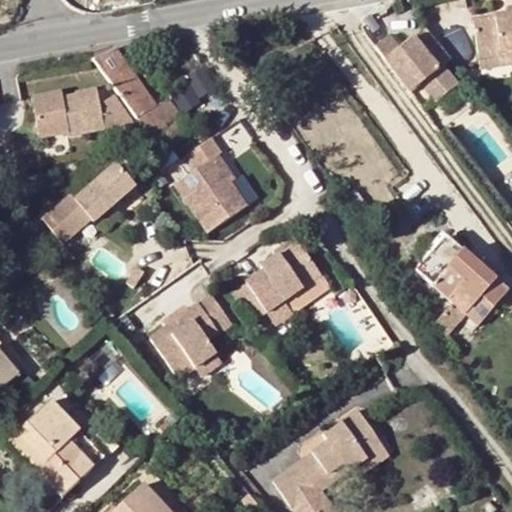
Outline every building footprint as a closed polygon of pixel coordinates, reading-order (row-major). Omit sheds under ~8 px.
[(510,18),(474,24),(478,53),(500,49),(501,58),(502,67),(511,65),(511,12),(509,13),(510,18)] [(390,38),(375,48),(410,95),(415,91),(420,87),(442,69),(443,70),(452,63),(426,33),(413,43),(417,49),(404,58),(401,52),(390,38)] [(413,43),(401,52),(404,58),(417,49),(413,43)] [(500,49),(478,53),(479,62),(501,58),(500,49)] [(166,101),(156,107),(115,50),(99,63),(169,162),(183,153),(175,141),(188,131),(166,101)] [(180,83),(191,102),(218,88),(207,68),(180,83)] [(442,69),(420,87),(435,106),(437,105),(457,88),(443,70),(442,69)] [(72,139),(108,135),(108,127),(106,112),(105,106),(103,93),(81,95),(81,98),(67,100),(67,94),(37,98),(42,138),(73,136),(72,139)] [(122,104),(105,106),(106,112),(123,110),(122,104)] [(135,124),(108,127),(108,135),(135,132),(135,124)] [(172,183),(190,172),(181,159),(164,169),(172,183)] [(213,163),(175,186),(205,233),(244,209),(213,163)] [(120,173),(77,211),(95,231),(137,195),(120,173)] [(495,303),(504,292),(446,239),(414,273),(453,307),(465,317),(479,299),(490,309),(495,303)] [(263,274),(244,288),(267,316),(320,276),(294,244),(260,270),(263,274)] [(511,298),(504,292),(495,303),(508,315),(511,310),(511,298)] [(474,325),(490,309),(479,299),(465,317),(474,325)] [(210,300),(198,309),(204,317),(173,340),(168,332),(152,344),(182,384),(198,372),(218,356),(210,345),(233,328),(210,300)] [(465,317),(453,307),(437,328),(448,337),(465,317)] [(198,309),(168,332),(173,340),(204,317),(198,309)] [(22,370),(0,344),(0,353),(17,374),(22,370)] [(52,350),(46,356),(52,364),(58,358),(52,350)] [(0,389),(17,374),(0,353),(0,389)] [(224,366),(218,356),(198,372),(204,380),(224,366)] [(49,403),(16,435),(44,464),(35,473),(60,499),(102,458),(49,403)] [(361,422),(346,432),(351,440),(367,430),(361,422)] [(278,491),(291,511),(301,511),(318,500),(322,506),(327,502),(353,484),(388,459),(367,430),(351,440),(346,432),(328,445),(332,452),(278,491)] [(44,464),(16,435),(7,444),(35,473),(44,464)] [(388,459),(353,484),(358,491),(393,467),(388,459)] [(165,511),(143,487),(116,511),(165,511)] [(318,500),(301,511),(313,511),(322,506),(318,500)] [(333,511),(327,502),(322,506),(313,511),(333,511)]
